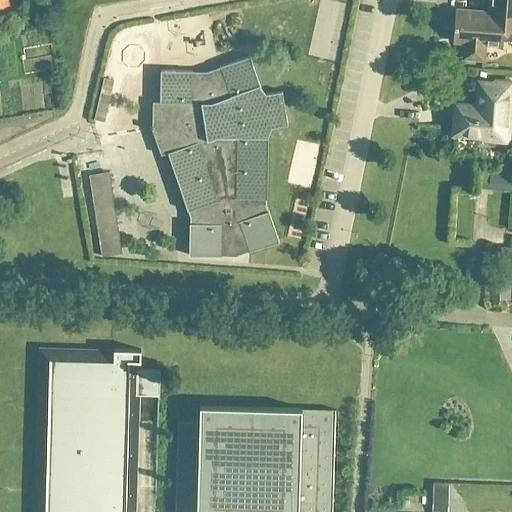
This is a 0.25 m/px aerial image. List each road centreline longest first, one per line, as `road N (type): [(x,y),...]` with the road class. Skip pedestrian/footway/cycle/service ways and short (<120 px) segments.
road 1 (residential): [(388,0),(327,309)]
road 2 (residential): [(0,157),(58,131),(75,112),(98,20),(181,0)]
road 3 (residential): [(327,309),(101,291)]
road 4 (residential): [(327,309),(511,321)]
